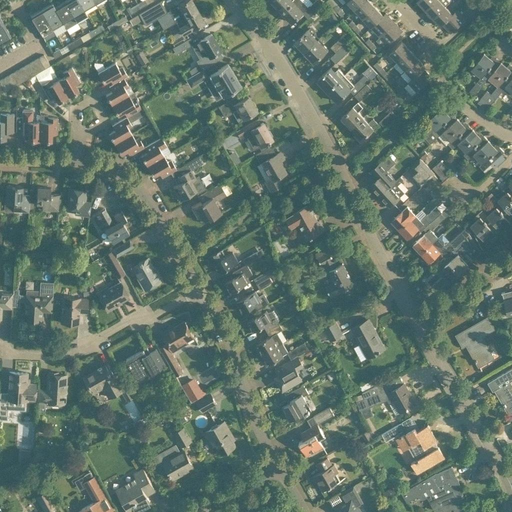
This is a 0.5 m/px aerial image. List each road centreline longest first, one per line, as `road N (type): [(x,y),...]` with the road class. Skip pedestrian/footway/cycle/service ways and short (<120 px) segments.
road 1 (residential): [(416,318),(282,62),(235,0)]
road 2 (residential): [(0,350),(66,355),(118,321),(200,290)]
road 3 (residential): [(200,290),(232,350),(248,414),(279,467)]
road 4 (residential): [(511,487),(416,318)]
road 5 (residential): [(76,161),(104,166),(137,187),(200,290)]
road 6 (residential): [(511,138),(458,100),(429,37),(393,0)]
